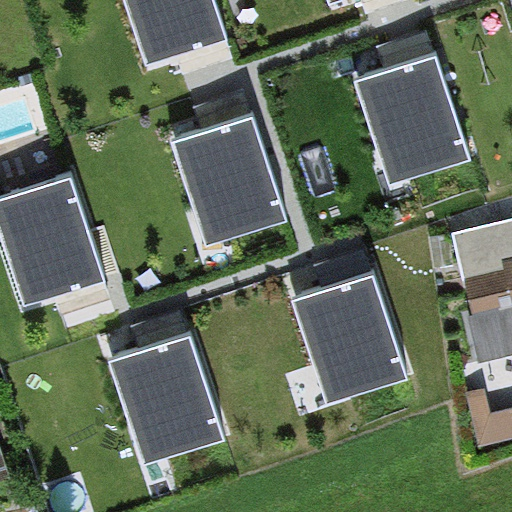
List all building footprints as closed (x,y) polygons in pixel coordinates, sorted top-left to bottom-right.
[(215,0),(126,0),(147,65),(228,39),(215,0)] [(437,55),(356,80),(390,186),(471,161),(437,55)] [(253,111),(172,136),(206,242),(287,217),(253,111)] [(70,177),(0,199),(0,237),(23,309),(104,283),(70,177)] [(511,220),(454,233),(464,278),(506,268),(505,265),(511,263),(511,220)] [(511,263),(505,265),(506,268),(464,278),(473,318),(511,309),(511,263)] [(374,274),(294,300),(328,406),(409,380),(374,274)] [(511,309),(473,318),(469,319),(479,365),(511,357),(511,309)] [(191,334),(110,359),(144,465),(225,440),(191,334)] [(511,439),(511,409),(492,414),(486,389),(468,393),(481,447),(511,439)] [(0,447),(0,482),(10,479),(0,447)]
